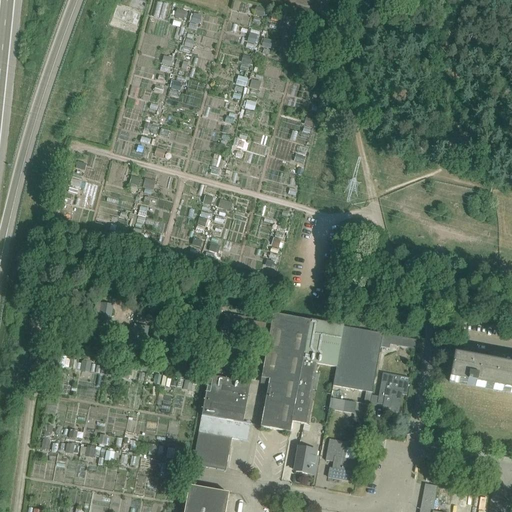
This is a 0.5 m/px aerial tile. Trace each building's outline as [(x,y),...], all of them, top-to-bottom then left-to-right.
[(267,11),(258,8),(255,16),(265,19),(267,11)] [(187,13),(177,11),(175,18),(184,21),(187,13)] [(202,18),(193,15),(190,23),(200,26),(202,18)] [(258,40),(248,37),(246,45),(255,47),(258,40)] [(274,44),(264,42),(262,49),(271,52),(274,44)] [(245,56),(241,70),(249,72),(252,58),(245,56)] [(173,61),(164,59),(161,66),(171,69),(173,61)] [(192,66),(182,63),(180,71),(189,74),(192,66)] [(241,76),(238,84),(246,87),(249,78),(241,76)] [(182,85),(173,83),(171,90),(180,93),(182,85)] [(261,85),(252,83),(249,90),(259,93),(261,85)] [(165,90),(156,87),(154,95),(163,98),(165,90)] [(257,104),(247,101),(245,109),(254,112),(257,104)] [(150,148),(140,145),(138,153),(148,156),(150,148)] [(164,152),(155,149),(153,157),(162,160),(164,152)] [(87,165),(78,162),(75,170),(85,173),(87,165)] [(140,179),(131,176),(128,184),(138,187),(140,179)] [(155,184),(145,181),(143,189),(152,192),(155,184)] [(216,202),(207,199),(204,207),(214,209),(216,202)] [(230,206),(221,203),(218,211),(228,214),(230,206)] [(199,218),(199,226),(208,226),(208,219),(199,218)] [(143,231),(133,229),(131,237),(140,239),(143,231)] [(97,327),(109,329),(113,305),(101,303),(97,327)] [(266,324),(248,321),(249,318),(225,314),(223,329),(245,333),(244,338),(263,341),(266,324)] [(290,433),(310,321),(273,315),(261,379),(269,380),(260,428),(290,433)] [(336,368),(343,327),(310,321),(290,433),(292,423),(308,426),(312,402),(310,402),(317,364),(336,368)] [(145,346),(148,328),(134,325),(133,334),(127,332),(126,342),(145,346)] [(336,368),(333,386),(366,392),(363,405),(370,406),(381,347),(383,335),(343,327),(336,368)] [(383,335),(381,347),(389,349),(390,345),(391,339),(395,340),(396,337),(385,335),(383,335)] [(400,338),(398,346),(415,349),(416,341),(400,338)] [(454,357),(449,382),(511,393),(511,367),(454,357)] [(208,382),(192,466),(225,472),(231,439),(248,442),(251,425),(243,424),(250,385),(222,379),(225,364),(212,362),(208,382)] [(122,371),(120,381),(129,382),(130,373),(122,371)] [(406,396),(409,383),(408,383),(400,382),(399,385),(396,385),(397,377),(383,374),(381,383),(377,404),(380,404),(381,403),(384,404),(383,410),(398,412),(401,395),(406,395),(406,396)] [(329,410),(354,415),(356,404),(330,399),(329,410)] [(46,436),(51,437),(54,426),(48,425),(46,436)] [(68,430),(67,439),(75,441),(77,431),(68,430)] [(99,436),(97,445),(106,447),(107,437),(99,436)] [(41,440),(39,450),(48,451),(49,441),(41,440)] [(332,470),(330,469),(328,478),(350,482),(353,461),(344,459),(344,457),(346,457),(348,443),(329,440),(325,461),(334,463),(332,470)] [(66,445),(64,455),(72,456),(74,446),(66,445)] [(149,445),(147,454),(155,456),(157,446),(149,445)] [(86,447),(85,457),(93,458),(95,448),(86,447)] [(316,466),(317,460),(318,458),(315,458),(316,452),(298,448),(296,458),(294,457),(293,466),(298,467),(297,471),(296,471),(296,472),(312,475),(314,465),(316,465),(316,466)] [(106,451),(104,461),(113,462),(114,452),(106,451)] [(434,506),(437,487),(425,485),(421,504),(434,506)] [(225,511),(229,494),(188,487),(183,511),(225,511)]
